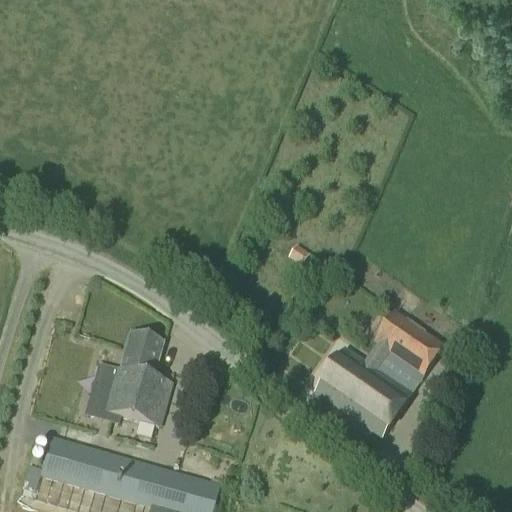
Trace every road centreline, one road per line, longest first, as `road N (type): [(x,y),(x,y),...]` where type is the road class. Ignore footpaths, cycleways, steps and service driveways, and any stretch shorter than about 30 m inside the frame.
road 1 (unclassified): [(408,511),(133,291),(35,243)]
road 2 (unclassified): [(0,366),(35,243)]
